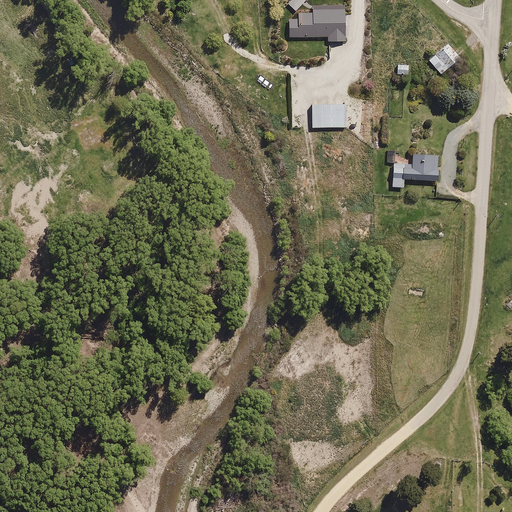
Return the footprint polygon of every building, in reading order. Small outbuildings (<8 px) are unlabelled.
[(306,1),(304,0),(291,0),(288,4),(296,11),(306,1)] [(346,41),(346,4),(312,5),(313,12),(298,13),(298,19),(290,19),(290,37),(328,37),(328,41),(346,41)] [(460,59),(448,44),(429,60),(441,75),(460,59)] [(409,66),(398,65),(397,74),(408,75),(409,66)] [(346,105),(313,105),(314,128),(346,128),(346,105)] [(396,151),(387,150),(387,162),(396,163),(396,151)] [(413,164),(393,164),(392,186),(406,187),(406,179),(438,180),(439,156),(413,155),(413,164)]
